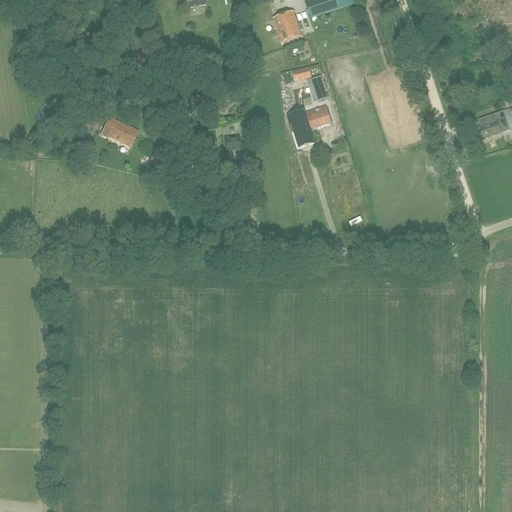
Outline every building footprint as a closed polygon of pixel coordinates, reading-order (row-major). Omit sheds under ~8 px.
[(187,0),(190,9),(206,5),(205,0),(187,0)] [(361,0),(311,0),(305,2),(311,19),(362,1),(361,0)] [(14,12),(15,21),(24,20),(23,11),(14,12)] [(292,12),(273,19),(283,44),(301,37),(292,12)] [(45,25),(25,27),(26,32),(30,31),(32,42),(42,40),(41,30),(46,30),(45,25)] [(89,48),(92,48),(95,46),(94,42),(103,42),(102,35),(103,34),(103,32),(102,32),(101,29),(87,31),(87,33),(86,33),(86,36),(87,36),(88,42),(87,43),(87,46),(89,48)] [(129,66),(145,65),(144,53),(129,54),(129,66)] [(311,79),(309,69),(293,73),(296,82),(311,79)] [(212,84),(214,89),(224,85),(221,78),(217,80),(217,81),(212,84)] [(323,84),(320,78),(309,82),(311,87),(313,87),(318,102),(328,99),(325,92),(327,92),(324,83),(323,84)] [(285,89),(279,91),(282,102),(288,101),(285,89)] [(219,99),(225,96),(222,90),(217,93),(219,99)] [(191,98),(192,113),(203,112),(202,108),(201,108),(200,97),(191,98)] [(63,108),(51,98),(45,104),(48,107),(43,114),(51,121),(57,115),(60,117),(64,114),(62,112),(62,111),(61,110),(63,108)] [(326,107),(306,113),(312,130),(331,124),(326,107)] [(480,127),(484,140),(510,131),(503,112),(479,120),(481,127),(480,127)] [(131,148),(138,133),(109,119),(101,135),(109,138),(110,137),(131,148)] [(48,137),(48,149),(56,149),(57,138),(48,137)] [(224,139),(227,153),(229,153),(230,159),(234,158),(233,152),(241,151),(239,137),(224,139)] [(180,155),(183,148),(178,145),(175,153),(180,155)] [(162,173),(171,155),(157,148),(148,166),(162,173)]
